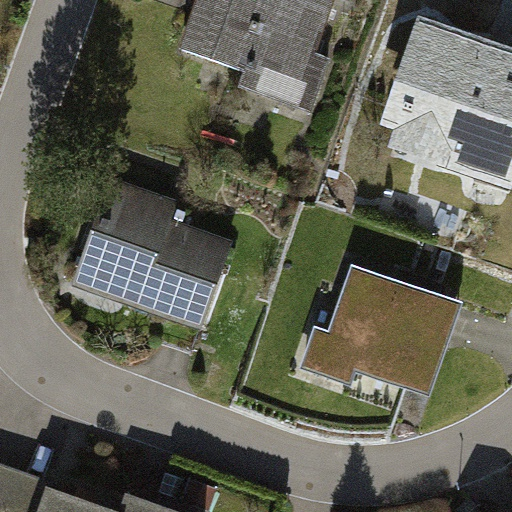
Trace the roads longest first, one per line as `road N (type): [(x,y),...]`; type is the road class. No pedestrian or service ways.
road 1 (residential): [(0,277),(31,343),(58,369),(105,396),(285,460),(373,476),(463,454),(511,429)]
road 2 (residential): [(68,0),(0,204)]
